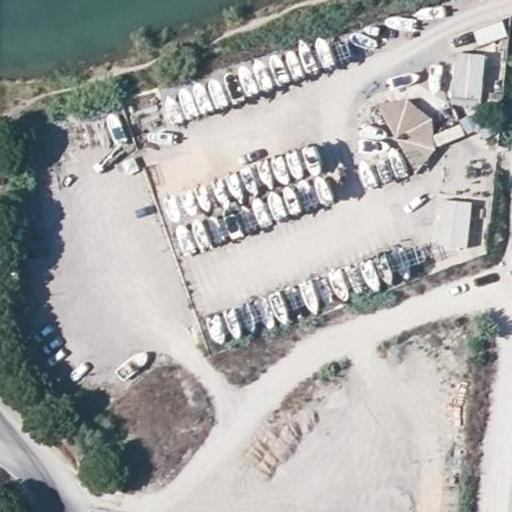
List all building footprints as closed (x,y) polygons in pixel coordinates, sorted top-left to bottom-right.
[(504,20),(473,30),(478,45),(509,36),(504,20)] [(454,52),(453,100),(482,100),(483,53),(454,52)] [(435,94),(361,100),(368,179),(435,174),(432,132),(465,130),(464,116),(437,119),(435,94)] [(440,199),(436,245),(466,248),(471,201),(440,199)] [(128,232),(137,270),(166,264),(157,225),(128,232)]
